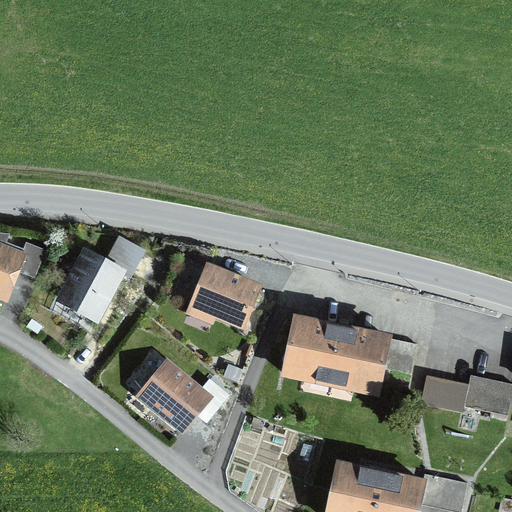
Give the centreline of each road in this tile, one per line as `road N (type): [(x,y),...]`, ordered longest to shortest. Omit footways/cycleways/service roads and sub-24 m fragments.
road 1 (tertiary): [(511,296),(295,235),(110,202),(0,200)]
road 2 (residential): [(0,332),(74,378),(241,511)]
